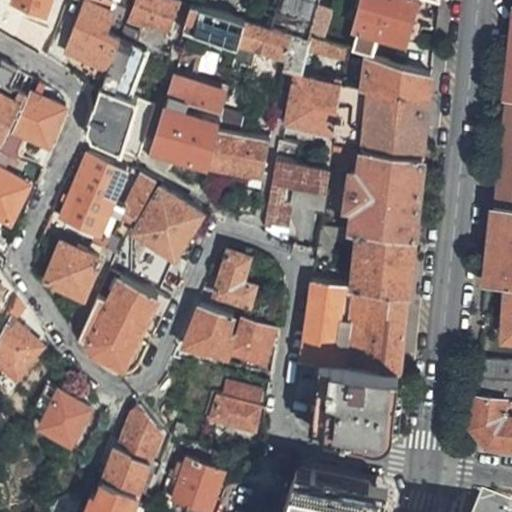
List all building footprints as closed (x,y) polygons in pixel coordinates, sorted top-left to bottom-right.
[(149,46),(159,49),(172,15),(177,1),(174,0),(135,0),(129,17),(139,20),(132,41),(149,46)] [(419,44),(429,0),(363,0),(357,28),(361,30),(357,48),(388,55),(392,37),(419,44)] [(110,67),(121,37),(108,32),(115,12),(86,2),(69,47),(96,57),(94,61),(110,67)] [(238,44),(239,40),(242,27),(244,18),(191,4),(183,29),(230,41),(238,44)] [(286,54),(290,31),(244,18),(242,27),(239,40),(266,48),(286,54)] [(23,41),(38,50),(49,30),(32,22),(23,41)] [(303,70),(311,37),(290,31),(286,54),(284,66),(294,68),(298,69),(303,70)] [(110,67),(101,86),(131,96),(142,63),(149,46),(132,41),(121,37),(110,67)] [(180,69),(213,76),(217,57),(184,50),(180,69)] [(428,116),(432,73),(413,67),(372,55),(367,88),(344,87),(337,129),(335,146),(357,147),(364,148),(408,152),(424,154),(424,145),(428,116)] [(0,136),(3,139),(14,119),(23,102),(7,93),(14,79),(19,69),(7,63),(4,62),(2,63),(0,63),(0,136)] [(205,84),(175,76),(170,95),(195,102),(223,108),(228,89),(205,84)] [(289,119),(337,129),(344,87),(330,85),(297,77),(289,119)] [(98,141),(140,156),(146,136),(152,114),(156,104),(131,96),(101,86),(95,103),(93,112),(85,136),(98,141)] [(3,139),(0,146),(0,147),(19,156),(23,146),(21,145),(27,133),(49,142),(64,104),(30,91),(18,121),(14,119),(3,139)] [(511,99),(509,100),(505,135),(500,187),(499,198),(511,198),(511,99)] [(154,148),(174,152),(211,161),(218,129),(221,118),(205,114),(167,104),(159,131),(154,148)] [(235,169),(263,174),(270,137),(259,135),(244,133),(218,129),(211,161),(210,165),(235,169)] [(280,141),(277,159),(298,162),(300,151),(300,145),(285,142),(280,141)] [(335,146),(331,162),(355,164),(357,147),(335,146)] [(0,213),(11,219),(30,182),(38,185),(44,168),(19,156),(0,147),(0,213)] [(156,162),(168,171),(174,152),(154,148),(151,159),(156,162)] [(418,205),(424,154),(408,152),(364,148),(361,172),(353,170),(346,214),(354,215),(353,230),(415,237),(418,205)] [(124,171),(86,156),(61,218),(98,233),(124,171)] [(269,230),(286,240),(297,187),(327,191),(331,168),(298,162),(277,159),(274,179),(265,222),(269,230)] [(135,222),(155,185),(139,176),(119,213),(135,222)] [(161,286),(201,213),(160,190),(135,234),(152,244),(136,272),(161,286)] [(510,284),(511,284),(511,204),(498,204),(492,263),(490,283),(510,284)] [(408,291),(415,237),(353,230),(322,226),(319,247),(317,260),(331,261),(335,241),(359,244),(354,285),(408,291)] [(114,238),(109,249),(118,252),(122,242),(114,238)] [(83,300),(97,264),(58,249),(44,285),(83,300)] [(241,284),(247,261),(227,255),(214,298),(248,308),(254,288),(241,284)] [(404,331),(408,291),(354,285),(313,280),(307,322),(301,359),(310,360),(321,362),(373,367),(401,370),(404,331)] [(97,300),(77,343),(86,347),(93,357),(123,371),(157,300),(118,282),(108,305),(97,300)] [(0,327),(0,365),(17,378),(43,345),(17,321),(27,308),(17,293),(4,320),(0,327)] [(232,319),(200,311),(185,351),(225,361),(226,358),(231,339),(227,338),(232,319)] [(263,366),(270,328),(243,322),(238,341),(231,339),(226,358),(263,366)] [(511,357),(497,356),(482,355),(477,403),(475,425),(492,446),(511,448),(511,357)] [(395,425),(401,370),(373,367),(321,362),(318,383),(311,427),(311,430),(371,441),(376,438),(395,425)] [(0,370),(0,388),(9,380),(0,370)] [(259,407),(265,408),(268,384),(228,374),(223,393),(212,391),(209,401),(215,403),(213,416),(256,426),(259,407)] [(47,380),(36,405),(47,411),(41,423),(73,438),(89,401),(47,380)] [(163,425),(143,400),(133,408),(123,435),(134,439),(134,442),(154,449),(163,425)] [(105,475),(138,487),(150,456),(117,441),(105,475)] [(210,509),(224,467),(188,455),(185,463),(179,461),(172,481),(179,484),(173,497),(210,509)] [(380,511),(383,501),(369,479),(337,472),(296,464),(281,511),(380,511)] [(128,511),(138,487),(105,475),(97,472),(83,505),(87,507),(85,511),(128,511)] [(72,491),(51,498),(54,505),(77,495),(79,487),(72,491)]
